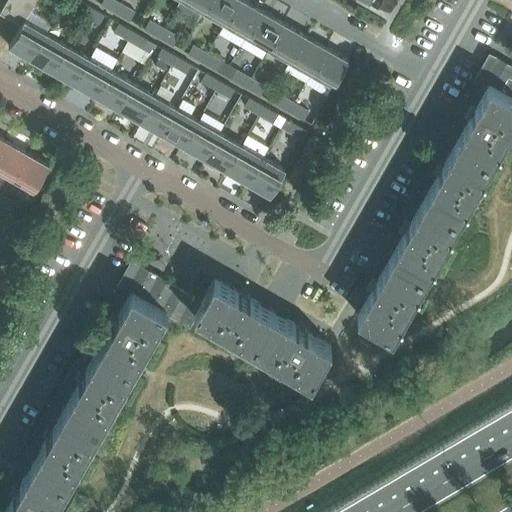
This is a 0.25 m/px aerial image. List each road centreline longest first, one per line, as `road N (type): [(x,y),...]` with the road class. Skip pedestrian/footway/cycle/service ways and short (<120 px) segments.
road 1 (residential): [(423,79),(329,251),(299,264),(136,170)]
road 2 (residential): [(288,0),(423,79)]
road 3 (residential): [(136,170),(0,96)]
road 4 (residential): [(71,286),(0,411)]
road 5 (trunk): [(511,437),(391,511)]
road 6 (residential): [(136,170),(71,286)]
